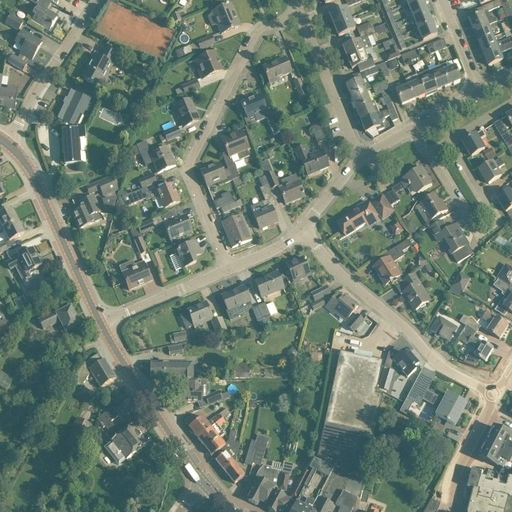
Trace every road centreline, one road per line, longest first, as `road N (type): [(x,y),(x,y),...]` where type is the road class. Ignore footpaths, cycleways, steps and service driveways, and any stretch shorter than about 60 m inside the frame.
road 1 (residential): [(229,269),(188,164),(253,36),(298,12)]
road 2 (residential): [(494,394),(431,359),(334,269),(304,228)]
road 3 (secondary): [(4,141),(36,181),(99,324)]
road 4 (residential): [(451,141),(495,212),(489,227),(476,230),(428,156)]
road 5 (secondary): [(99,324),(201,478)]
road 6 (residential): [(4,141),(94,0)]
road 7 (residential): [(358,158),(298,12)]
road 8 (residential): [(99,324),(229,269)]
road 9 (residential): [(452,511),(454,476),(494,394)]
